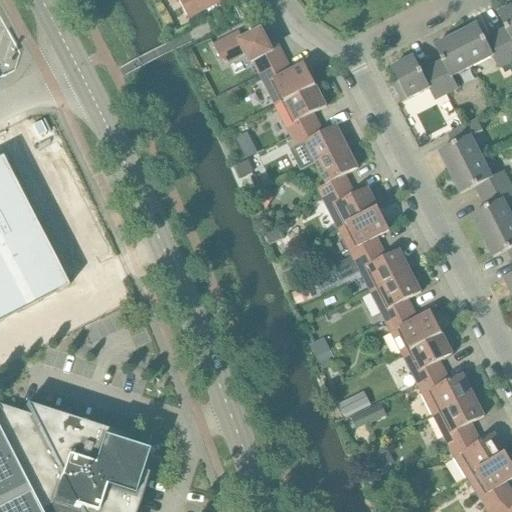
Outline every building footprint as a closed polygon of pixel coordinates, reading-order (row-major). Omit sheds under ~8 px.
[(179,0),(189,19),(225,0),(179,0)] [(506,29),(495,34),(510,63),(511,61),(511,7),(498,14),(506,29)] [(477,25),(456,36),(472,67),(492,57),(498,69),(510,63),(495,34),(484,40),(477,25)] [(239,33),(214,46),(224,66),(246,54),(251,64),(253,63),(259,76),(286,62),(276,41),(273,35),(265,39),(261,31),(243,40),(239,33)] [(442,61),(432,66),(446,95),(458,89),(452,78),(472,67),(456,36),(435,46),(442,61)] [(446,95),(432,66),(421,72),(414,57),(392,69),(398,82),(393,85),(402,103),(429,89),(435,101),(446,95)] [(286,62),(259,76),(275,107),(284,102),(315,86),(304,65),(291,72),(287,63),(286,62)] [(284,102),(275,107),(286,128),(291,138),(313,127),(319,124),(314,114),(326,108),(315,86),(284,102)] [(439,153),(450,174),(482,158),(471,138),(483,132),(477,121),(448,135),(453,146),(439,153)] [(313,127),(291,138),(296,148),(305,143),(316,164),(347,148),(336,127),(324,133),(319,124),(313,127)] [(236,139),(246,159),(258,154),(247,133),(236,139)] [(347,148),(316,164),(326,185),(317,189),(323,200),(345,189),(351,185),(346,175),(358,169),(347,148)] [(475,188),(481,199),(509,184),(503,173),(492,178),(482,158),(450,174),(461,195),(475,188)] [(0,322),(67,288),(25,206),(25,205),(28,204),(26,200),(18,203),(17,200),(21,198),(1,160),(0,159),(0,322)] [(248,161),(236,167),(241,179),(254,173),(248,161)] [(471,217),(482,238),(511,222),(511,218),(503,201),(511,197),(511,190),(509,184),(481,199),(486,209),(471,217)] [(345,189),(323,200),(338,231),(378,210),(368,189),(356,195),(351,185),(345,189)] [(269,209),(276,197),(265,190),(258,202),(269,209)] [(378,210),(338,231),(354,262),(376,250),(382,247),(377,237),(389,231),(378,210)] [(507,251),(511,260),(511,222),(482,238),(493,259),(507,251)] [(275,226),(264,231),(269,240),(280,235),(275,226)] [(376,250),(354,262),(360,273),(368,289),(370,293),(410,272),(399,251),(387,257),(382,247),(376,250)] [(410,272),(370,293),(386,324),(408,312),(414,309),(409,300),(421,293),(410,272)] [(298,281),(293,279),(287,282),(292,292),(302,287),(298,281)] [(310,299),(305,289),(292,295),(297,305),(310,299)] [(408,312),(386,324),(402,355),(442,334),(431,313),(419,319),(414,309),(408,312)] [(411,350),(402,355),(412,375),(417,385),(439,374),(445,371),(441,362),(452,355),(442,334),(411,350)] [(311,347),(316,358),(327,353),(321,341),(311,347)] [(316,358),(322,370),(333,365),(327,353),(316,358)] [(439,374),(417,385),(433,417),(473,396),(463,375),(451,381),(445,371),(439,374)] [(473,396),(433,417),(449,448),(471,437),(477,434),(472,423),(484,418),(473,396)] [(0,511),(135,511),(147,476),(140,474),(147,453),(126,447),(128,440),(25,407),(29,416),(0,406),(0,511)] [(471,437),(449,448),(454,459),(467,479),(476,473),(506,455),(494,435),(482,442),(477,434),(471,437)] [(385,445),(362,456),(369,468),(376,464),(391,456),(385,445)] [(476,473),(467,479),(480,499),(484,506),(487,511),(488,511),(508,497),(511,493),(511,490),(507,482),(511,479),(511,464),(506,455),(476,473)] [(511,511),(511,493),(508,497),(488,511),(511,511)]
